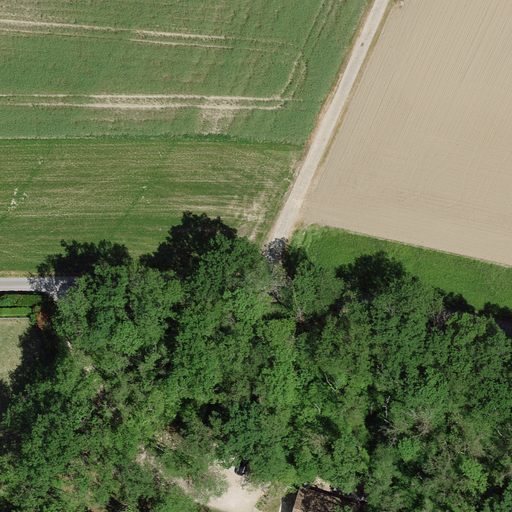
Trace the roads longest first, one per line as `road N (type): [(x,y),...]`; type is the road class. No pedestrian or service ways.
road 1 (unclassified): [(0,284),(259,284),(511,330)]
road 2 (track): [(259,284),(383,0)]
